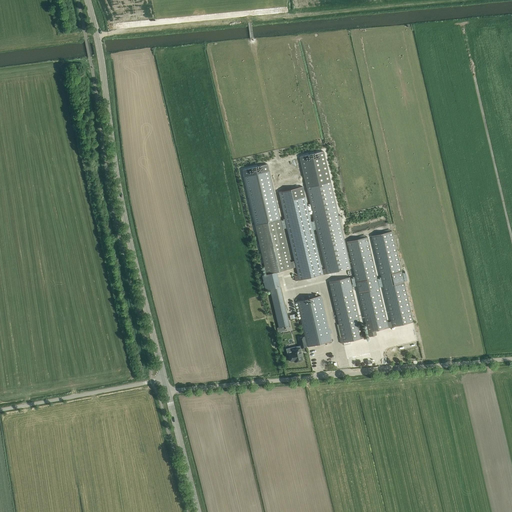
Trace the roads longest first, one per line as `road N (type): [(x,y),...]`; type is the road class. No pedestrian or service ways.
road 1 (tertiary): [(164,378),(118,189),(87,0)]
road 2 (unclassified): [(167,391),(511,359)]
road 3 (unclassified): [(511,238),(464,31)]
road 4 (unclassified): [(0,410),(164,378)]
road 5 (tertiary): [(197,511),(167,391)]
